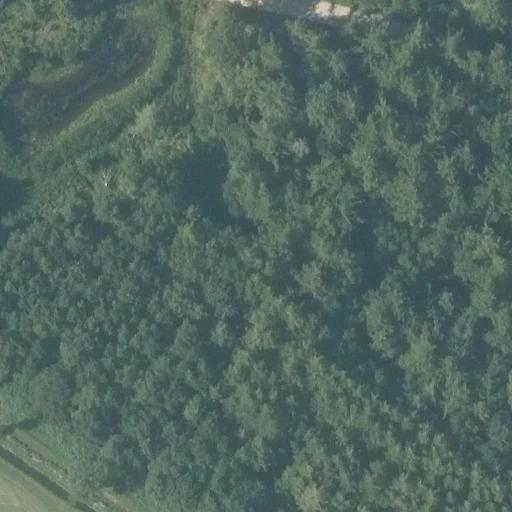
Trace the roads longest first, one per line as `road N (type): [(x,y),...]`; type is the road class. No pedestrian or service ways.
road 1 (track): [(292,0),(511,68)]
road 2 (track): [(0,427),(120,511)]
